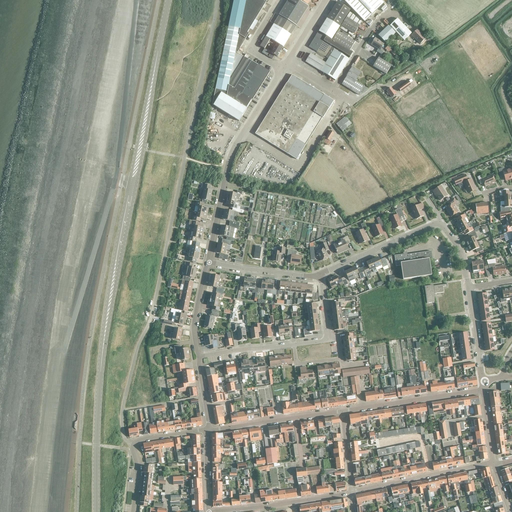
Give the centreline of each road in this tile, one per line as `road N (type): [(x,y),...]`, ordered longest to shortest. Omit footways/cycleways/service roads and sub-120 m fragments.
road 1 (secondary): [(96,511),(103,336),(167,0)]
road 2 (residential): [(342,95),(298,164),(242,133)]
road 3 (residential): [(351,493),(493,462)]
road 4 (residential): [(342,411),(482,390)]
road 5 (residential): [(133,511),(133,443),(205,430)]
road 6 (residential): [(213,511),(351,493)]
road 7 (residential): [(208,263),(226,165),(242,133)]
road 8 (residential): [(209,430),(342,411)]
road 9 (residential): [(438,223),(319,275)]
